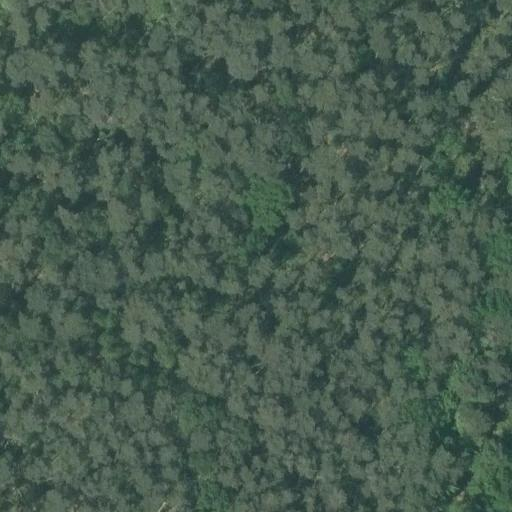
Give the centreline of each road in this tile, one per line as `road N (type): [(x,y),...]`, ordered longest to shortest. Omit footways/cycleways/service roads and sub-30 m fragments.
road 1 (track): [(511,244),(364,511)]
road 2 (unknown): [(511,387),(445,511)]
